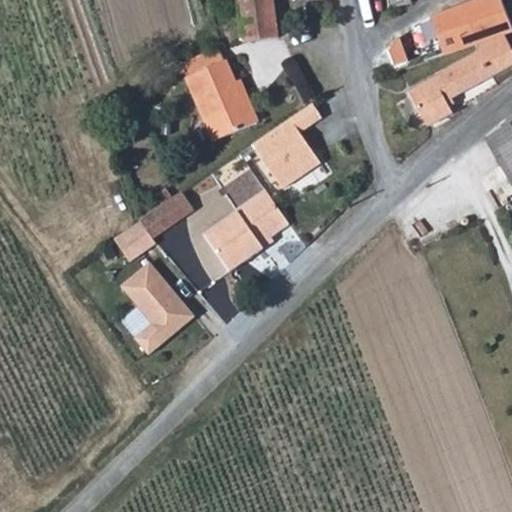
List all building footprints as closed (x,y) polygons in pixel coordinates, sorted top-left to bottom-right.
[(273,0),(238,0),(243,42),(254,39),(277,33),(273,0)] [(412,8),(409,0),(392,0),(396,13),(412,8)] [(497,0),(464,14),(479,48),(507,39),(511,37),(511,30),(498,0),(497,0)] [(433,64),(479,48),(464,14),(432,28),(436,36),(417,42),(427,66),(433,64)] [(511,69),(511,48),(507,39),(479,48),(479,56),(439,76),(443,82),(413,99),(431,131),(457,117),(450,105),(495,80),(511,69)] [(193,59),(189,60),(193,72),(225,60),(221,48),(193,59)] [(215,141),(260,122),(252,100),(245,103),(238,85),(229,59),(225,60),(193,72),(188,74),(215,141)] [(245,103),(252,100),(245,83),(238,85),(245,103)] [(317,107),(257,148),(288,192),(326,167),(305,137),(327,122),(317,107)] [(511,129),(487,144),(511,184),(511,129)] [(155,230),(195,205),(188,193),(148,218),(155,230)] [(284,229),(261,193),(234,211),(235,214),(202,237),(227,274),(259,253),(256,248),(266,240),(284,229)] [(155,230),(148,218),(120,235),(130,252),(158,235),(155,230)] [(266,240),(256,248),(259,253),(270,246),(266,240)] [(156,262),(129,283),(158,319),(139,334),(152,350),(197,313),(156,262)]
